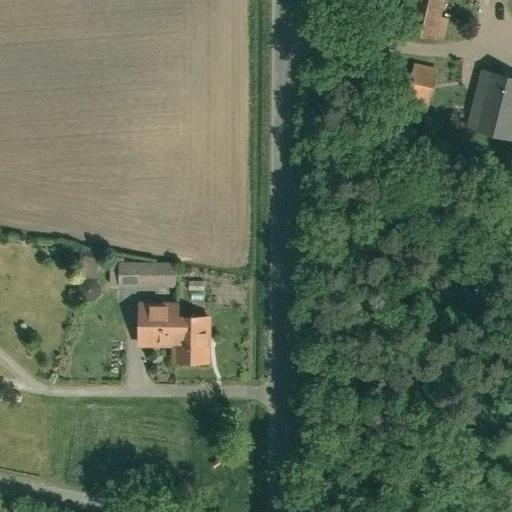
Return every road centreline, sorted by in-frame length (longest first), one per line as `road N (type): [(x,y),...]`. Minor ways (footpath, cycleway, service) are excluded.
road 1 (unclassified): [(280,511),(285,0)]
road 2 (unclassified): [(0,486),(129,511)]
